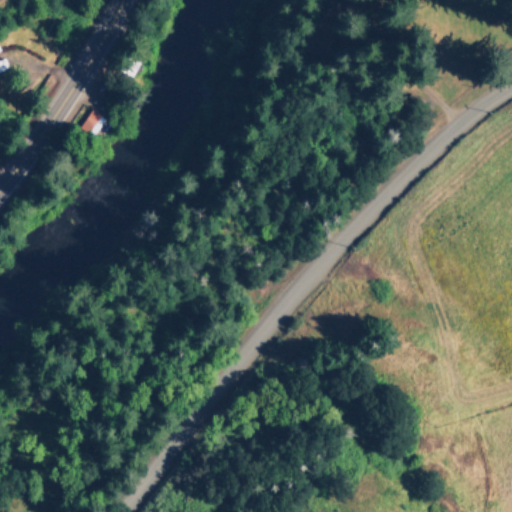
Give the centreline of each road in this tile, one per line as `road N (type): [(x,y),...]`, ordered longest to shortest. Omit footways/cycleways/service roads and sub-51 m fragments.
road 1 (residential): [(114,511),(318,263),(442,136),(511,83)]
road 2 (secondary): [(119,0),(45,129),(0,188)]
